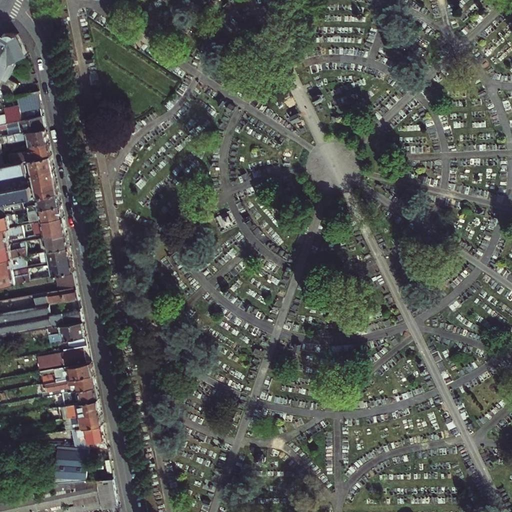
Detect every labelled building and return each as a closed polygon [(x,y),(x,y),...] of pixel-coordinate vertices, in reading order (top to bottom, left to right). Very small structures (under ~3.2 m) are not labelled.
[(7,33),(6,34),(4,33),(0,41),(0,83),(2,81),(10,65),(16,61),(28,54),(18,33),(16,34),(15,33),(14,32),(12,32),(11,32),(10,32),(9,32),(7,33)] [(10,65),(2,81),(7,84),(18,64),(16,61),(10,65)] [(21,111),(41,107),(40,101),(38,91),(18,94),(19,103),(21,111)] [(19,103),(3,106),(5,112),(6,122),(19,119),(22,119),(21,111),(19,103)] [(45,128),(43,114),(22,119),(19,119),(6,122),(7,125),(8,135),(45,128)] [(27,138),(29,145),(48,141),(47,135),(45,128),(8,135),(9,141),(27,138)] [(23,160),(50,154),(49,148),(48,141),(29,145),(31,154),(13,157),(14,162),(23,160)] [(14,162),(13,157),(12,149),(5,150),(7,163),(12,162),(14,162)] [(25,170),(31,169),(32,169),(52,165),(52,160),(50,154),(23,160),(25,170)] [(25,170),(23,160),(14,162),(12,162),(14,172),(20,171),(25,170)] [(2,164),(4,174),(9,173),(14,172),(12,162),(7,163),(2,164)] [(53,167),(32,171),(34,178),(27,180),(28,185),(55,179),(55,177),(53,167)] [(30,196),(58,191),(57,188),(55,179),(28,185),(30,196)] [(23,186),(18,187),(20,198),(21,198),(23,198),(30,196),(28,185),(23,186)] [(20,198),(18,187),(13,188),(8,189),(10,200),(20,198)] [(4,190),(0,190),(0,202),(10,200),(8,189),(4,190)] [(59,199),(58,191),(30,196),(23,198),(24,201),(26,200),(28,209),(38,207),(60,203),(59,199)] [(21,198),(20,198),(10,200),(0,202),(0,214),(15,212),(24,210),(21,198)] [(24,210),(15,212),(17,222),(31,220),(40,218),(41,219),(41,220),(62,215),(62,214),(61,209),(60,203),(38,207),(28,209),(24,210)] [(0,214),(0,227),(9,226),(9,224),(8,220),(11,219),(12,224),(17,222),(15,212),(0,214)] [(41,220),(31,222),(33,234),(43,232),(44,237),(66,233),(64,225),(63,221),(63,217),(62,215),(41,220)] [(0,227),(0,243),(8,242),(8,240),(6,233),(11,232),(21,230),(20,224),(9,226),(0,227)] [(66,233),(44,237),(38,238),(41,250),(68,245),(67,241),(66,233)] [(8,242),(0,243),(0,258),(21,254),(24,254),(26,253),(24,246),(19,247),(15,248),(14,242),(8,243),(8,242)] [(30,252),(26,253),(24,254),(26,262),(29,261),(29,264),(49,261),(70,257),(70,253),(68,245),(41,250),(33,252),(30,252)] [(18,267),(27,265),(29,264),(29,261),(26,262),(24,254),(21,254),(0,258),(0,270),(14,267),(18,267)] [(50,264),(30,267),(30,270),(28,271),(29,279),(55,274),(73,271),(72,266),(71,259),(50,264)] [(0,273),(2,284),(29,279),(28,271),(30,270),(30,267),(27,268),(19,270),(15,270),(0,273)] [(73,271),(55,274),(58,290),(76,286),(75,279),(73,271)] [(58,290),(0,299),(0,335),(29,330),(45,327),(47,327),(83,320),(82,314),(80,307),(52,313),(50,304),(79,299),(78,295),(76,286),(58,290)] [(85,333),(83,320),(47,327),(50,341),(67,338),(69,348),(88,345),(85,333)] [(45,327),(29,330),(31,337),(46,335),(45,327)] [(83,348),(40,357),(42,365),(39,366),(40,369),(64,364),(86,359),(85,354),(83,348)] [(91,361),(55,368),(57,381),(93,373),(92,368),(91,361)] [(95,381),(93,373),(57,381),(55,381),(45,383),(41,384),(43,396),(62,392),(96,385),(95,381)] [(43,377),(45,383),(55,381),(53,375),(43,377)] [(97,394),(96,385),(62,392),(64,404),(98,398),(97,394)] [(64,404),(58,406),(60,419),(65,418),(70,416),(101,410),(100,406),(98,398),(64,404)] [(72,429),(103,422),(102,417),(101,410),(70,416),(72,429)] [(89,447),(108,448),(106,440),(103,422),(72,429),(75,446),(89,447)] [(57,479),(57,483),(87,480),(88,466),(89,447),(75,446),(59,445),(58,474),(57,479)] [(0,511),(83,511),(119,505),(117,492),(114,477),(87,480),(57,483),(0,488),(0,511)]
